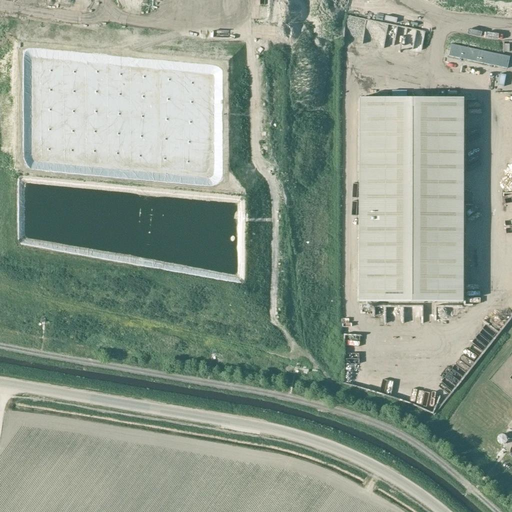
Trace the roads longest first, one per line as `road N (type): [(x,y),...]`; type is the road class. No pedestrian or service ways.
road 1 (track): [(0,346),(266,393),(375,423),(422,448),(495,511)]
road 2 (unclassified): [(437,511),(409,489),(315,442),(0,387)]
road 3 (unknown): [(428,347),(382,341),(356,313),(343,115),(351,74),(426,70)]
road 4 (unknown): [(487,185),(487,286),(449,338),(428,347)]
road 5 (unknown): [(418,188),(428,347)]
road 6 (unknown): [(426,70),(478,95),(487,185)]
road 7 (unknown): [(104,0),(127,18),(220,18)]
